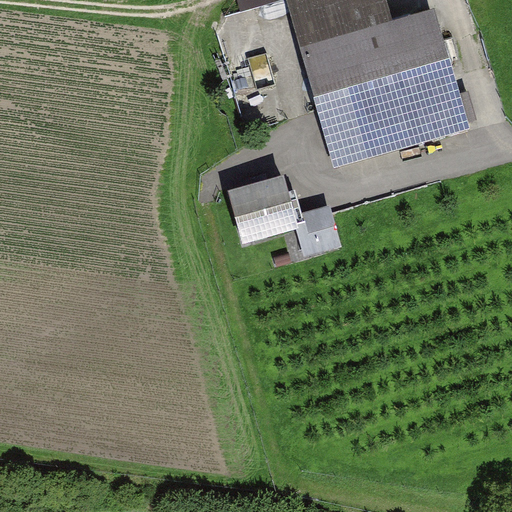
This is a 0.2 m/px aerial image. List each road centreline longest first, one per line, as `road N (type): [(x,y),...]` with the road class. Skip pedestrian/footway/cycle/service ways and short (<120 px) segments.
road 1 (track): [(286,123),(281,139),(234,164),(209,195),(271,448),(280,471),(301,489),(432,511)]
road 2 (track): [(286,132),(351,187),(511,148)]
road 3 (track): [(3,0),(186,18),(210,15),(228,0)]
road 4 (track): [(482,0),(470,45),(493,122),(511,148)]
